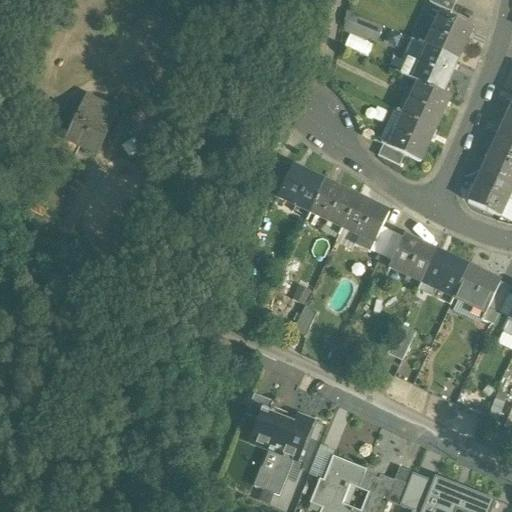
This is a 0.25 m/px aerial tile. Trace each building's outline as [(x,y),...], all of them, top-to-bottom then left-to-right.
[(452,2),(448,0),(430,0),(426,10),(439,16),(440,15),(448,19),(455,3),(452,2)] [(448,19),(440,15),(439,16),(425,48),(457,62),(472,30),(448,19)] [(349,30),(379,43),(385,29),(355,16),(349,30)] [(457,62),(425,48),(410,80),(418,84),(442,95),(457,62)] [(442,95),(418,84),(403,116),(434,131),(449,99),(442,95)] [(115,115),(88,101),(68,142),(96,155),(115,115)] [(511,108),(498,139),(511,145),(511,108)] [(434,131),(403,116),(388,149),(405,157),(420,164),(434,131)] [(511,145),(498,139),(483,171),(511,184),(511,145)] [(388,149),(381,146),(375,157),(399,169),(405,157),(388,149)] [(286,169),(269,161),(262,185),(276,191),(286,169)] [(292,169),(277,200),(310,215),(324,184),(292,169)] [(511,190),(511,184),(483,171),(468,204),(499,218),(511,190)] [(356,199),(324,184),(310,215),(341,230),(356,199)] [(389,214),(356,199),(341,230),(358,238),(354,248),(370,255),(371,252),(382,229),(389,214)] [(382,229),(371,252),(381,257),(392,234),(382,229)] [(392,234),(381,257),(392,262),(403,239),(392,234)] [(436,253),(403,238),(403,239),(392,262),(388,269),(421,285),(436,253)] [(468,268),(436,253),(421,285),(453,300),(468,268)] [(500,284),(468,268),(453,300),(485,315),(488,310),(500,285),(500,284)] [(500,285),(488,310),(499,315),(511,289),(500,285)] [(415,334),(401,328),(387,356),(402,363),(415,334)] [(272,404),(254,396),(246,417),(257,422),(261,412),(267,415),(272,404)] [(267,415),(261,412),(257,422),(249,444),(268,452),(261,470),(254,488),(279,498),(294,462),(298,463),(313,425),(296,418),(293,425),(267,415)] [(365,472),(333,459),(323,483),(319,481),(310,506),(322,510),(321,511),(349,511),(351,509),(342,506),(349,487),(358,491),(364,475),(365,472)] [(360,511),(357,511),(351,509),(349,511),(384,511),(388,504),(396,484),(394,483),(380,477),(379,481),(364,475),(358,491),(368,495),(360,511)] [(408,486),(399,508),(408,511),(420,511),(432,484),(412,476),(408,486)] [(408,486),(395,481),(394,483),(396,484),(388,504),(399,508),(408,486)] [(462,495),(432,484),(420,511),(490,511),(494,503),(464,491),(462,495)]
